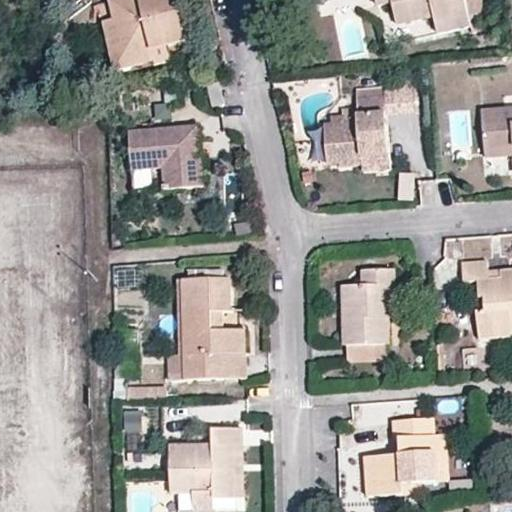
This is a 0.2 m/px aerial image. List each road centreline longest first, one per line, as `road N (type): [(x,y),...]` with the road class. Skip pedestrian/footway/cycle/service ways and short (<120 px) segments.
road 1 (residential): [(297,511),(290,228)]
road 2 (residential): [(290,228),(233,0)]
road 3 (residential): [(511,209),(290,228)]
